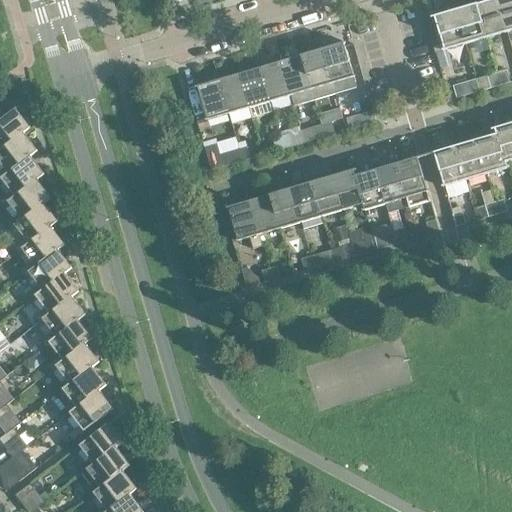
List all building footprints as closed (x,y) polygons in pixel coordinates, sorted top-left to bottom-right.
[(497,0),(495,0),(476,6),(486,39),(507,33),(497,0)] [(511,0),(497,0),(507,33),(511,31),(511,0)] [(476,6),(456,12),(465,46),(486,39),(476,6)] [(465,46),(456,12),(434,18),(444,52),(465,46)] [(343,45),(342,45),(322,51),(335,95),(356,89),(343,45)] [(322,51),(302,57),(301,57),(314,101),(335,95),(322,51)] [(301,57),(281,63),(291,97),(294,107),(314,101),(301,57)] [(281,63),(260,69),(270,103),(291,97),(281,63)] [(260,69),(259,69),(239,75),(249,109),(270,103),(260,69)] [(506,71),(497,74),(500,87),(510,84),(506,71)] [(497,74),(487,77),(490,89),(500,87),(497,74)] [(239,75),(219,81),(218,81),(228,115),(249,109),(239,75)] [(453,87),(456,100),(479,93),(476,80),(453,87)] [(218,81),(218,82),(197,88),(207,122),(228,115),(218,81)] [(0,152),(23,134),(30,129),(16,110),(0,122),(0,152)] [(376,123),(372,112),(345,120),(349,131),(376,123)] [(325,138),(335,135),(331,123),(322,126),(325,138)] [(506,164),(511,161),(511,124),(494,130),(496,136),(497,136),(505,164),(506,164)] [(325,138),(322,126),(312,129),(315,141),(325,138)] [(23,134),(0,152),(0,180),(30,158),(37,152),(23,134)] [(280,138),(284,150),(291,148),(288,136),(280,138)] [(497,136),(496,136),(476,142),(486,176),(507,169),(506,164),(505,164),(497,136)] [(284,150),(280,138),(272,140),(276,153),(284,150)] [(476,142),(455,148),(465,182),(486,176),(476,142)] [(239,150),(231,152),(220,156),(217,145),(204,149),(211,172),(242,162),(239,150)] [(246,148),(239,150),(242,162),(250,160),(246,148)] [(455,148),(434,154),(444,188),(465,182),(455,148)] [(0,200),(0,203),(3,207),(37,181),(44,176),(30,158),(0,180),(0,189),(6,197),(0,200)] [(417,159),(397,165),(396,166),(409,208),(430,202),(417,159)] [(396,166),(375,172),(385,205),(388,215),(409,208),(396,166)] [(353,172),(332,178),(342,212),(362,206),(363,206),(354,178),(355,178),(353,172)] [(375,172),(355,178),(354,178),(363,206),(362,206),(364,212),(385,205),(375,172)] [(332,178),(312,184),(311,184),(321,218),(342,212),(332,178)] [(51,199),(37,181),(3,207),(13,220),(6,225),(10,231),(44,205),(51,199)] [(311,184),(291,190),(301,224),(321,218),(311,184)] [(270,196),(280,230),(301,224),(291,190),(270,196)] [(481,194),(485,206),(493,204),(490,192),(481,194)] [(270,196),(249,202),(259,236),(280,230),(270,196)] [(504,200),(494,203),(498,216),(507,213),(504,200)] [(259,236),(249,202),(228,209),(231,220),(236,235),(238,242),(249,239),(252,250),(262,248),(259,236)] [(498,216),(494,203),(493,204),(485,206),(488,218),(498,216)] [(17,254),(51,228),(58,223),(44,205),(10,231),(3,236),(17,254)] [(462,213),(452,216),(456,228),(466,225),(462,213)] [(230,237),(236,235),(231,220),(226,222),(230,237)] [(439,233),(435,221),(426,224),(429,236),(439,233)] [(350,239),(348,233),(346,224),(333,228),(338,243),(350,239)] [(19,272),(23,277),(58,251),(65,246),(51,228),(17,254),(26,267),(19,272)] [(397,245),(407,243),(403,230),(393,233),(397,245)] [(397,245),(393,233),(384,236),(387,248),(397,245)] [(362,242),(366,255),(375,252),(372,240),(362,242)] [(335,264),(356,258),(352,245),(331,251),(335,264)] [(72,270),(58,251),(23,277),(33,290),(26,296),(30,301),(65,275),(72,270)] [(314,270),(324,267),(320,255),(311,258),(314,270)] [(314,270),(311,258),(301,260),(305,273),(314,270)] [(277,267),(269,270),(273,282),(280,280),(278,271),(277,267)] [(273,282),(269,270),(261,272),(265,284),(273,282)] [(33,319),(37,324),(72,298),(79,293),(68,279),(65,275),(30,301),(40,314),(33,319)] [(85,316),(72,298),(37,324),(47,337),(40,342),(44,348),(78,322),(85,316)] [(47,366),(51,371),(85,345),(92,340),(78,322),(44,348),(54,361),(47,366)] [(54,389),(58,395),(92,369),(99,363),(85,345),(51,371),(61,384),(54,389)] [(51,400),(65,419),(99,392),(106,387),(92,369),(58,395),(51,400)] [(113,411),(102,396),(99,392),(65,419),(75,432),(68,437),(72,442),(113,411)] [(0,410),(0,420),(9,414),(4,407),(0,410)] [(123,443),(109,425),(74,451),(84,464),(77,469),(82,475),(116,449),(123,443)] [(11,431),(8,433),(0,439),(0,442),(3,447),(16,437),(11,431)] [(84,493),(88,498),(123,472),(130,467),(116,449),(82,475),(91,488),(84,493)] [(22,451),(0,467),(0,477),(5,492),(5,493),(36,470),(22,451)] [(123,472),(88,498),(98,511),(96,511),(108,511),(130,496),(136,490),(127,479),(127,477),(126,476),(123,472)] [(27,487),(15,496),(20,502),(32,493),(27,487)] [(142,511),(130,496),(108,511),(142,511)]
